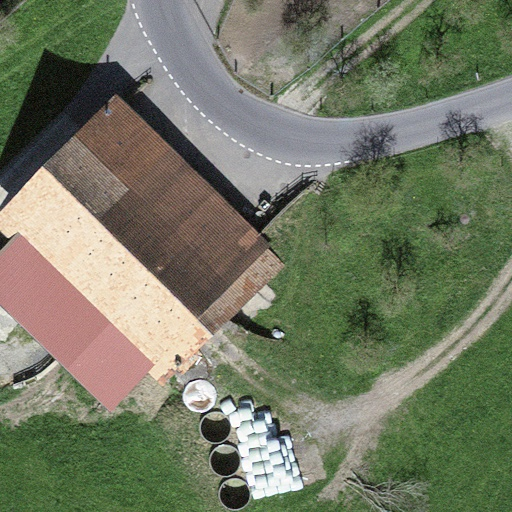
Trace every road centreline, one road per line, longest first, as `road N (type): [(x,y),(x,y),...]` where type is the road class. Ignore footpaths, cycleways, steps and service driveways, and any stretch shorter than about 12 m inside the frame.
road 1 (unclassified): [(511,90),(391,132),(313,143),(240,123),(194,79),(167,30),(161,0)]
road 2 (track): [(167,30),(106,64),(0,170)]
